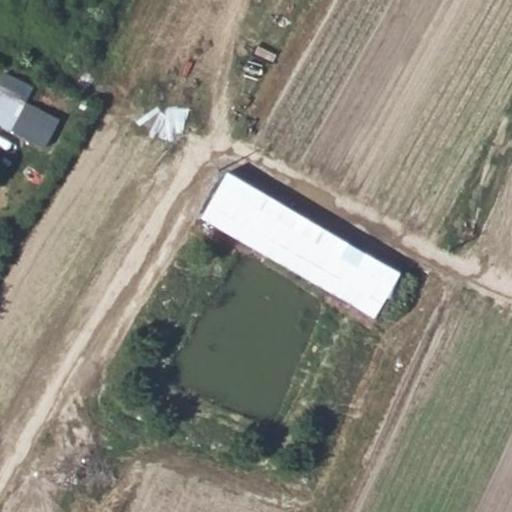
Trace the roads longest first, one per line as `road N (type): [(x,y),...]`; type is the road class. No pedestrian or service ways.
road 1 (track): [(511,283),(94,95)]
road 2 (track): [(0,481),(204,144)]
